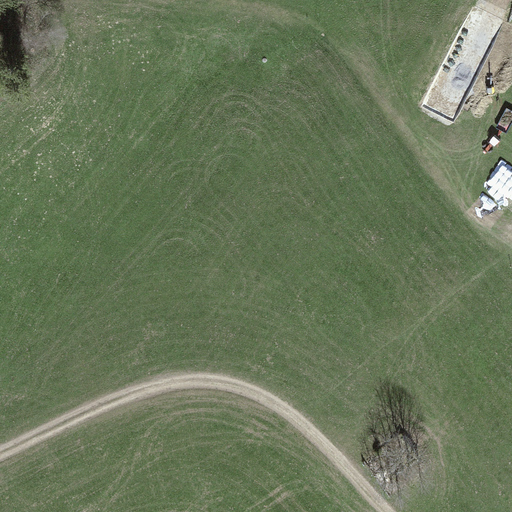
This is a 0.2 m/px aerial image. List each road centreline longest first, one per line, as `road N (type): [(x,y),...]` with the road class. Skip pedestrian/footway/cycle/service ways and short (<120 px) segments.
road 1 (track): [(0,453),(122,395),(203,379),(263,396),(293,420)]
road 2 (track): [(293,420),(385,511)]
